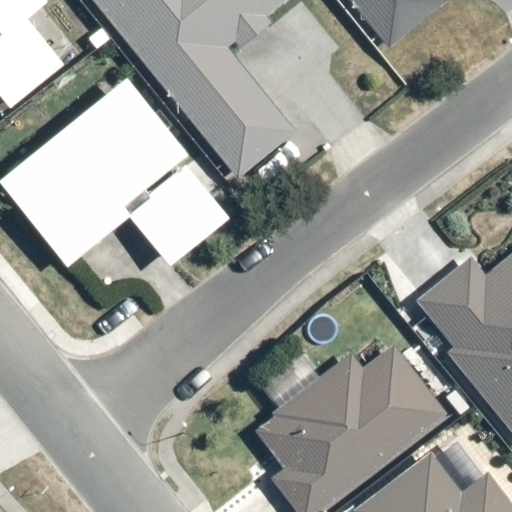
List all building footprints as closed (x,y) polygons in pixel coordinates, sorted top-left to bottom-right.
[(24,15),(11,0),(0,0),(0,112),(52,73),(11,25),(24,15)] [(75,0),(223,183),(281,136),(214,56),(285,1),(284,0),(75,0)] [(335,0),(377,52),(433,10),(424,0),(335,0)] [(0,175),(0,216),(48,275),(111,225),(148,274),(211,230),(103,89),(0,175)] [(397,314),(511,452),(511,252),(471,284),(458,265),(397,314)] [(314,511),(436,420),(379,351),(250,439),(275,475),(263,482),(285,511),(314,511)] [(498,511),(472,479),(444,498),(421,461),(347,511),(498,511)]
